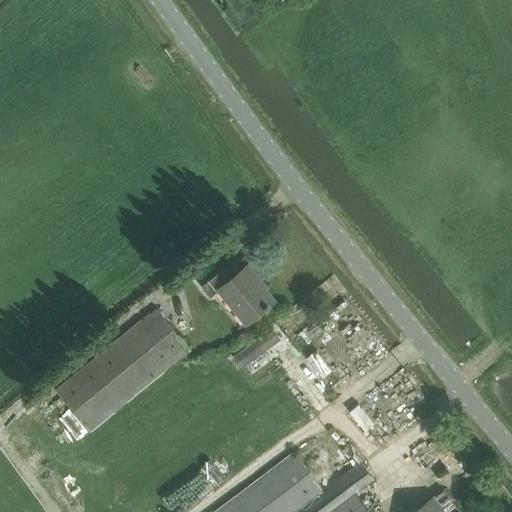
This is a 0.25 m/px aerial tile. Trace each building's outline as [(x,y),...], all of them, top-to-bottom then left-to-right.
[(249,324),(277,301),(249,265),(231,279),(223,270),(204,286),(212,296),(221,289),(249,324)] [(90,431),(191,349),(158,308),(57,391),(90,431)] [(297,511),(325,491),(296,453),(217,511),(297,511)] [(297,511),(332,511),(357,494),(374,480),(363,463),(325,491),(297,511)] [(463,511),(448,489),(434,498),(415,511),(463,511)] [(370,511),(357,494),(332,511),(370,511)]
